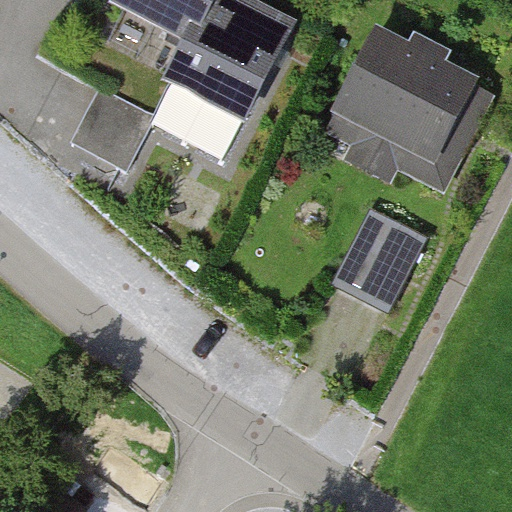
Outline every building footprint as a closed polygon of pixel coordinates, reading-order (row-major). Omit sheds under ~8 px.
[(129,0),(182,29),(197,0),(129,0)] [(229,0),(197,0),(182,29),(154,78),(223,116),(274,24),(229,0)] [(500,104),(383,46),(334,142),(451,201),(500,104)] [(105,88),(78,148),(134,174),(161,114),(105,88)] [(434,252),(379,224),(341,300),(396,328),(434,252)]
